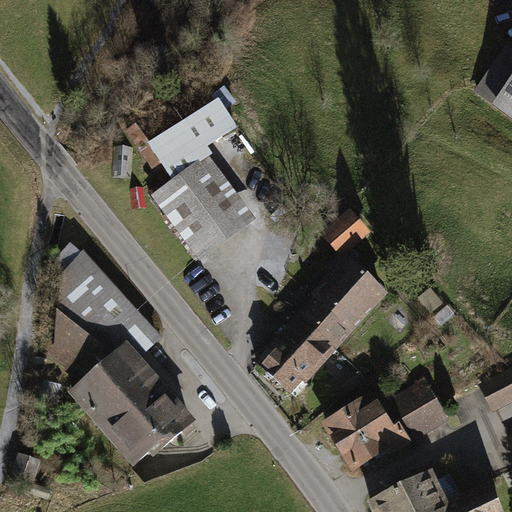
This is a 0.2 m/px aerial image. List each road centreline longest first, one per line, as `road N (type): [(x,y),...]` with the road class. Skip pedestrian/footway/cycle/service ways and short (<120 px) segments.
road 1 (tertiary): [(0,94),(334,511)]
road 2 (track): [(56,164),(0,454)]
